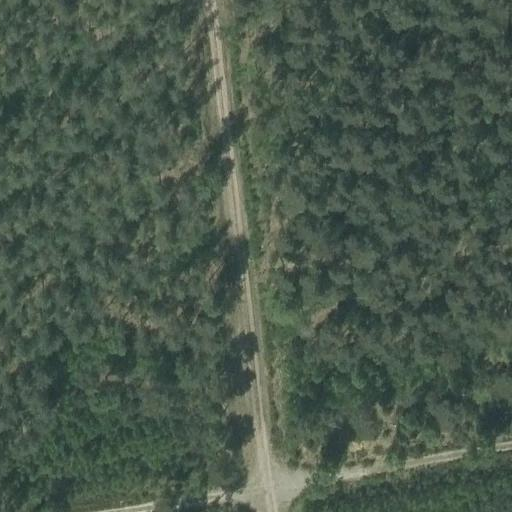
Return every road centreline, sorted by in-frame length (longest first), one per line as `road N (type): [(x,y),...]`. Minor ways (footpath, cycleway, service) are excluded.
road 1 (track): [(272,511),(205,0)]
road 2 (track): [(87,511),(511,447)]
